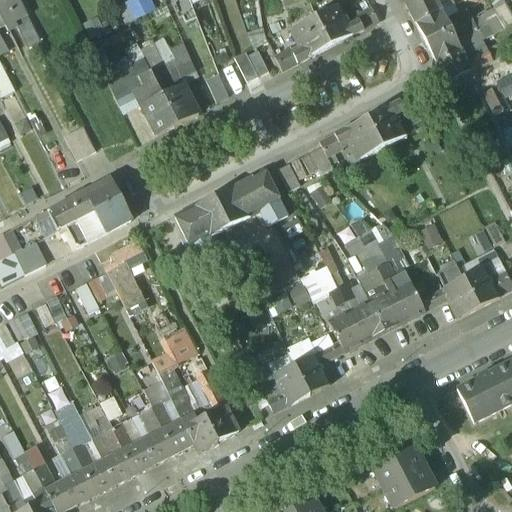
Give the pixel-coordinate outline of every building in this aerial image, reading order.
[(16,0),(5,0),(3,2),(14,23),(25,18),(16,0)] [(132,0),(120,5),(128,23),(157,11),(151,0),(132,0)] [(434,0),(416,0),(406,6),(416,27),(441,14),(437,5),(434,0)] [(350,28),(339,7),(315,19),(330,50),(363,33),(359,24),(350,28)] [(371,11),(356,19),(359,24),(363,33),(379,25),(371,11)] [(466,13),(446,23),(451,34),(472,23),(466,13)] [(441,14),(416,27),(426,46),(451,34),(446,23),(441,14)] [(489,29),(483,17),(475,22),(481,33),(489,29)] [(25,18),(14,23),(21,37),(32,31),(25,18)] [(315,19),(291,32),(302,53),(293,58),(297,67),(330,50),(315,19)] [(472,23),(451,34),(457,45),(477,35),(472,23)] [(451,34),(426,46),(436,66),(461,53),(457,45),(451,34)] [(503,58),(497,46),(489,50),(495,62),(503,58)] [(290,52),(275,60),(283,74),(297,67),(293,58),(290,52)] [(486,52),(466,62),(471,74),(492,64),(486,52)] [(269,75),(258,53),(247,58),(258,81),(258,80),(269,75)] [(461,53),(436,66),(447,87),(471,74),(466,62),(461,53)] [(247,58),(245,55),(234,61),(247,86),(258,81),(247,58)] [(166,79),(161,70),(150,75),(161,98),(183,87),(176,74),(166,79)] [(150,75),(139,81),(144,90),(134,96),(140,109),(161,98),(150,75)] [(222,75),(209,78),(214,104),(228,101),(222,75)] [(183,87),(161,98),(177,128),(198,118),(183,87)] [(490,91),(481,96),(490,114),(500,109),(490,91)] [(415,97),(400,105),(405,116),(404,116),(406,121),(423,112),(415,97)] [(161,98),(140,109),(156,139),(177,128),(161,98)] [(400,105),(367,122),(382,152),(407,140),(397,120),(404,116),(405,116),(400,105)] [(0,147),(11,142),(0,121),(0,147)] [(367,122),(335,138),(340,148),(341,147),(348,143),(359,164),(382,152),(367,122)] [(82,130),(63,140),(76,165),(95,155),(82,130)] [(335,138),(320,146),(327,161),(344,152),(341,147),(340,148),(335,138)] [(322,178),(333,173),(322,152),(310,157),(322,178)] [(319,172),(310,157),(301,162),(310,177),(319,172)] [(306,179),(298,164),(290,168),(298,184),(306,179)] [(278,174),(289,195),(299,190),(288,169),(278,174)] [(264,174),(220,197),(235,228),(263,213),(280,205),(264,174)] [(109,183),(47,214),(57,235),(66,231),(94,217),(120,204),(109,183)] [(220,197),(174,221),(194,261),(205,255),(203,250),(202,250),(199,246),(235,228),(220,197)] [(120,204),(94,217),(104,237),(131,224),(120,204)] [(280,205),(263,213),(266,219),(274,215),(277,219),(285,215),(280,205)] [(94,217),(66,231),(76,251),(104,237),(94,217)] [(40,218),(35,221),(38,226),(43,224),(40,218)] [(3,237),(0,238),(0,263),(13,257),(3,237)] [(379,250),(375,252),(367,237),(360,240),(366,252),(376,272),(387,267),(383,258),(379,250)] [(401,257),(391,237),(382,242),(388,255),(392,262),(394,261),(401,257)] [(34,247),(13,257),(23,278),(45,267),(34,247)] [(376,272),(366,252),(360,254),(363,261),(360,262),(368,276),(376,272)] [(388,255),(383,258),(387,267),(395,263),(394,261),(392,262),(388,255)] [(13,257),(0,263),(0,286),(1,290),(23,278),(13,257)] [(342,263),(326,272),(337,293),(338,292),(349,286),(349,287),(354,285),(342,263)] [(387,267),(376,272),(388,295),(406,286),(395,263),(387,267)] [(126,266),(107,276),(126,313),(145,304),(126,266)] [(456,267),(436,277),(444,291),(463,281),(456,267)] [(484,271),(463,281),(479,311),(499,300),(489,281),(484,271)] [(337,293),(326,272),(321,274),(324,280),(319,283),(327,298),(337,293)] [(388,295),(376,272),(368,276),(366,278),(378,300),(388,295)] [(295,273),(283,279),(289,288),(300,282),(295,273)] [(511,288),(504,273),(489,281),(499,300),(511,293),(511,288)] [(108,300),(97,280),(86,287),(98,305),(108,300)] [(444,291),(443,292),(448,303),(458,321),(479,311),(463,281),(444,291)] [(406,286),(388,295),(404,325),(424,315),(419,304),(409,284),(406,286)] [(349,286),(338,292),(349,315),(358,310),(356,307),(359,306),(349,287),(349,286)] [(99,311),(86,287),(76,292),(88,317),(99,311)] [(287,310),(311,304),(306,287),(282,293),(287,310)] [(349,315),(338,292),(337,293),(327,298),(339,320),(349,315)] [(443,292),(419,304),(424,315),(448,303),(443,292)] [(378,300),(369,305),(384,335),(404,325),(388,295),(378,300)] [(65,320),(56,301),(47,305),(56,324),(65,320)] [(358,310),(349,315),(365,345),(384,335),(369,305),(358,310)] [(54,325),(45,308),(37,312),(46,330),(54,325)] [(339,320),(328,326),(338,345),(344,356),(365,345),(349,315),(339,320)] [(18,321),(28,339),(29,341),(38,336),(27,316),(18,321)] [(28,339),(18,321),(9,326),(18,345),(28,339)] [(15,346),(5,328),(0,331),(0,339),(6,351),(15,346)] [(338,345),(314,358),(319,369),(344,356),(338,345)] [(168,358),(153,365),(159,377),(173,369),(168,358)] [(314,358),(294,368),(309,398),(329,388),(319,369),(314,358)] [(215,389),(202,361),(192,366),(199,379),(196,380),(198,384),(203,395),(215,389)] [(511,365),(488,378),(487,375),(477,380),(479,383),(457,394),(474,426),(511,407),(511,365)] [(294,368),(274,379),(289,409),(309,398),(294,368)] [(187,403),(169,371),(159,377),(175,409),(187,403)] [(244,380),(253,398),(262,393),(259,386),(253,376),(244,380)] [(274,379),(259,386),(262,393),(274,417),(289,409),(274,379)] [(203,395),(198,384),(188,389),(205,420),(214,415),(203,395)] [(205,420),(188,389),(181,393),(197,423),(205,420)] [(239,435),(215,389),(203,395),(214,415),(205,420),(218,445),(239,435)] [(172,402),(152,412),(162,432),(182,422),(175,409),(172,402)] [(197,423),(187,403),(175,409),(182,422),(186,430),(195,448),(194,448),(198,455),(218,445),(205,420),(197,423)] [(72,405),(54,414),(73,453),(84,448),(94,467),(103,462),(72,405)] [(162,432),(152,412),(140,419),(150,438),(162,432)] [(182,422),(162,432),(175,458),(194,448),(195,448),(186,430),(182,422)] [(123,428),(112,433),(123,452),(133,447),(123,428)] [(150,438),(143,442),(156,468),(175,458),(162,432),(150,438)] [(123,452),(112,433),(101,439),(111,458),(123,452)] [(63,434),(52,439),(62,459),(73,453),(63,434)] [(133,447),(123,452),(136,478),(156,468),(143,442),(133,447)] [(84,448),(73,453),(83,473),(94,467),(84,448)] [(413,450),(372,471),(383,492),(423,471),(413,450)] [(111,458),(103,462),(116,488),(136,478),(123,452),(111,458)] [(83,473),(73,453),(62,459),(72,478),(83,473)] [(34,473),(24,456),(14,461),(24,478),(34,473)] [(0,462),(0,490),(14,484),(2,461),(0,462)] [(94,467),(83,473),(97,498),(116,488),(103,462),(94,467)] [(45,468),(34,473),(44,493),(55,487),(45,468)] [(423,471),(383,492),(393,511),(395,511),(434,492),(423,471)] [(44,493),(34,473),(24,478),(23,479),(32,498),(44,493)] [(72,478),(63,483),(77,509),(97,498),(83,473),(72,478)] [(55,487),(44,493),(53,511),(69,511),(77,509),(63,483),(55,487)] [(53,511),(44,493),(32,498),(33,499),(24,504),(28,511),(53,511)] [(17,511),(9,494),(0,498),(0,508),(1,511),(28,511),(26,511),(17,511)] [(316,511),(312,502),(291,511),(316,511)]
